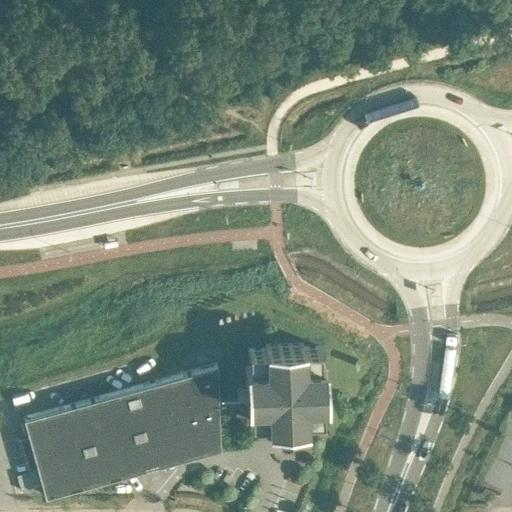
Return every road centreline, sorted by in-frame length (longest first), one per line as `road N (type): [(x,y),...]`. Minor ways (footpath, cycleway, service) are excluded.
road 1 (secondary): [(337,156),(231,171),(150,198)]
road 2 (primary): [(491,128),(455,102),(410,96),(369,112),(337,156)]
road 3 (secondary): [(150,198),(334,200)]
road 4 (secondary): [(150,198),(0,228)]
road 5 (primary): [(425,400),(446,373),(452,268)]
road 6 (primary): [(408,272),(425,400)]
road 7 (primary): [(452,268),(499,229),(509,167)]
